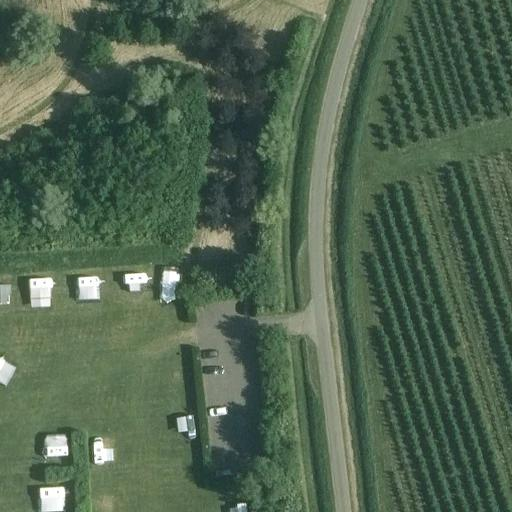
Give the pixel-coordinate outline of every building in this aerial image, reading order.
[(157,259),(154,277),(171,280),(174,262),(157,259)] [(50,266),(51,285),(64,284),(63,266),(50,266)] [(195,301),(173,309),(177,322),(200,314),(195,301)] [(196,435),(213,435),(212,420),(195,420),(196,435)] [(107,454),(123,454),(124,433),(108,432),(107,454)] [(116,505),(134,507),(136,489),(118,487),(116,505)] [(263,511),(263,497),(243,498),(243,511),(263,511)]
